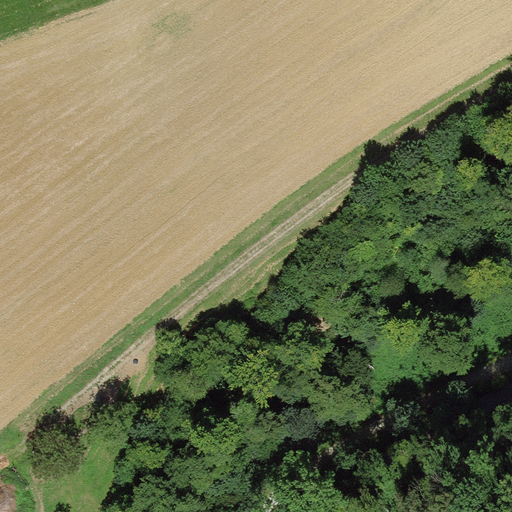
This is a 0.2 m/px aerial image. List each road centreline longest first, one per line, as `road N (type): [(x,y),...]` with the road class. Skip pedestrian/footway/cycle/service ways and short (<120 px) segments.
road 1 (track): [(0,466),(284,228),(511,76)]
road 2 (track): [(256,511),(313,464),(406,411),(511,373)]
